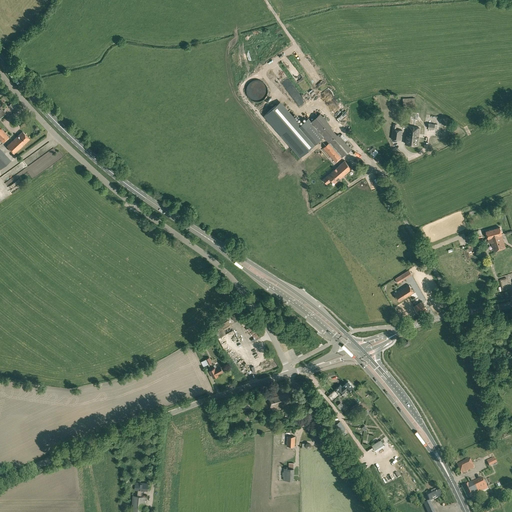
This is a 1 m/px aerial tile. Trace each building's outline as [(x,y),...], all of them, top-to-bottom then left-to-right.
[(280,89),(275,93),(284,105),(289,100),(280,89)] [(403,98),(403,107),(415,107),(415,98),(403,98)] [(300,156),(324,136),(311,122),(308,118),(300,125),(280,102),(265,115),(300,156)] [(336,162),(342,157),(351,149),(338,135),(339,134),(320,113),(311,122),(324,136),(329,143),(323,148),(336,162)] [(34,120),(32,117),(28,119),(27,117),(23,120),(28,125),(34,120)] [(391,138),(401,140),(402,130),(396,129),(397,124),(393,124),(391,138)] [(406,135),(418,136),(419,128),(407,126),(406,135)] [(0,138),(3,142),(9,137),(1,129),(0,128),(0,138)] [(7,146),(14,154),(30,139),(22,131),(7,146)] [(405,143),(417,145),(418,136),(406,135),(405,143)] [(0,168),(0,169),(9,162),(11,159),(0,147),(0,168)] [(368,151),(378,162),(382,158),(378,154),(379,153),(373,147),(368,151)] [(323,179),(327,184),(332,180),(335,183),(352,168),(345,160),(323,179)] [(370,182),(372,189),(380,187),(378,180),(370,182)] [(491,242),(494,251),(505,247),(501,234),(502,234),(499,226),(485,231),(488,238),(489,242),(491,242)] [(400,275),(403,279),(411,274),(409,270),(400,275)] [(394,294),(399,301),(413,292),(409,285),(394,294)] [(413,306),(418,314),(427,308),(422,301),(413,306)] [(228,311),(235,321),(240,318),(233,308),(228,311)] [(205,339),(208,342),(215,338),(212,334),(205,339)] [(201,362),(204,366),(208,364),(212,362),(209,357),(206,359),(201,362)] [(209,370),(213,377),(224,372),(220,365),(216,368),(215,367),(209,370)] [(326,379),(320,382),(324,390),(330,387),(326,379)] [(337,391),(340,395),(346,389),(348,391),(353,387),(348,381),(337,391)] [(268,394),(271,409),(279,407),(281,408),(284,407),(285,406),(291,404),(288,389),(268,394)] [(349,409),(352,413),(360,407),(357,404),(349,409)] [(335,424),(340,432),(345,429),(340,421),(335,424)] [(312,439),(315,444),(322,440),(321,439),(319,435),(314,438),(312,439)] [(287,446),(294,446),(295,436),(287,436),(287,446)] [(372,445),(376,451),(384,446),(381,440),(372,445)] [(494,457),(487,461),(489,466),(496,463),(494,457)] [(457,465),(462,475),(474,469),(472,463),(470,459),(457,465)] [(283,480),(293,480),(294,463),(288,463),(288,468),(283,468),(283,480)] [(463,486),(469,498),(473,496),(473,495),(478,493),(487,488),(482,477),(472,482),(471,482),(463,486)] [(143,511),(145,496),(141,496),(142,490),(147,490),(148,483),(135,482),(135,489),(138,490),(137,496),(133,495),(131,511),(143,511)] [(427,494),(430,501),(431,501),(442,496),(438,489),(427,494)]
